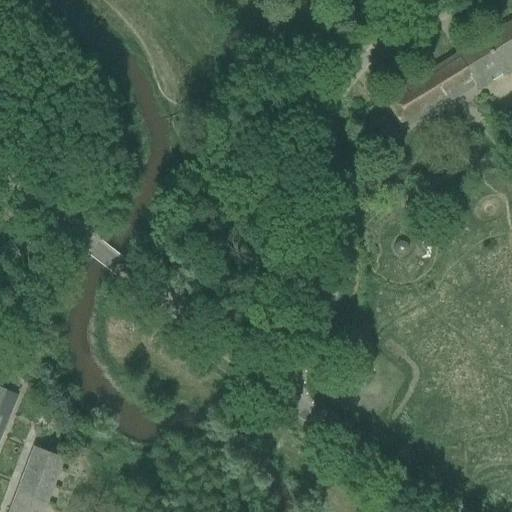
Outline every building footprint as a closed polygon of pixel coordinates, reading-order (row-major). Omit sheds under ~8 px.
[(511,19),(384,98),(403,128),(473,84),(477,90),(511,68),(511,19)] [(396,244),(394,249),(397,254),(402,256),(407,253),(409,247),(406,242),(401,241),(396,244)] [(8,304),(16,317),(34,306),(26,293),(8,304)] [(0,419),(11,393),(0,388),(0,419)] [(8,511),(42,511),(63,458),(33,447),(8,511)]
